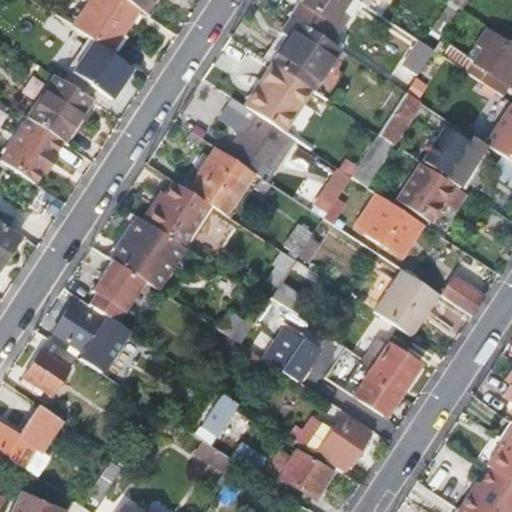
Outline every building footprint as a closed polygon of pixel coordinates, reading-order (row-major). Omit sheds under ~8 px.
[(88,0),(70,27),(91,41),(109,53),(138,10),(122,0),(88,0)] [(122,0),(138,10),(141,13),(149,0),(122,0)] [(300,0),(290,16),(291,17),(329,41),(344,18),(337,13),(345,0),(300,0)] [(287,37),(270,63),(272,65),(308,89),(313,91),(340,49),(329,41),(291,17),(281,33),(287,37)] [(481,51),(466,73),(502,97),(511,81),(511,47),(486,29),(475,47),(481,51)] [(109,53),(91,41),(70,74),(111,102),(132,69),(109,53)] [(272,65),(244,107),(280,131),(308,89),(272,65)] [(56,78),(29,120),(29,121),(63,143),(90,101),(56,78)] [(405,92),(377,134),(390,143),(418,100),(405,92)] [(294,140),(280,131),(244,107),(232,100),(223,114),(237,123),(234,128),(241,133),(233,145),(244,152),(237,163),(252,172),(253,173),(267,182),(294,140)] [(511,103),(484,145),(511,162),(511,103)] [(237,123),(223,114),(219,119),(234,128),(237,123)] [(63,143),(29,121),(12,148),(12,149),(1,163),(34,185),(43,173),(45,175),(57,156),(55,155),(63,143)] [(442,125),(422,157),(446,174),(453,163),(462,168),(467,159),(460,154),(467,143),(463,140),(467,133),(450,122),(446,129),(442,125)] [(377,134),(348,177),(363,187),(392,144),(390,143),(377,134)] [(187,189),(208,203),(226,215),(253,173),(252,172),(237,163),(215,148),(187,189)] [(464,194),(420,165),(412,177),(416,180),(399,205),(425,222),(439,201),(453,211),(464,194)] [(152,203),(141,220),(180,245),(208,203),(187,189),(185,188),(173,180),(156,205),(152,203)] [(362,234),(377,244),(378,241),(399,254),(419,223),(375,194),(362,213),(371,219),(362,234)] [(141,220),(113,261),(142,281),(155,289),(183,247),(180,245),(141,220)] [(298,224),(284,246),(297,254),(311,233),(298,224)] [(0,227),(0,264),(17,239),(0,227)] [(142,281),(113,261),(112,260),(91,291),(95,294),(87,305),(101,314),(114,323),(142,281)] [(396,268),(368,309),(409,336),(438,296),(396,268)] [(438,296),(470,317),(483,297),(451,277),(438,296)] [(268,298),(295,316),(304,303),(277,284),(268,298)] [(70,302),(51,331),(80,350),(77,356),(96,368),(122,328),(114,323),(101,314),(87,305),(83,302),(78,299),(75,305),(70,302)] [(230,314),(218,331),(237,344),(249,326),(230,314)] [(265,316),(244,349),(261,360),(283,328),(265,316)] [(283,328),(261,360),(294,382),(315,350),(283,328)] [(108,370),(124,379),(144,344),(128,335),(108,370)] [(49,337),(20,381),(32,390),(42,389),(51,395),(77,356),(49,337)] [(385,344),(350,397),(382,418),(416,365),(385,344)] [(152,361),(199,391),(200,388),(206,391),(210,386),(158,352),(152,361)] [(221,393),(198,427),(213,436),(235,403),(221,393)] [(34,402),(37,404),(48,412),(53,403),(38,396),(34,402)] [(0,447),(10,454),(7,457),(22,466),(35,447),(41,451),(60,420),(48,412),(37,404),(17,435),(0,422),(0,447)] [(328,412),(305,450),(339,472),(364,435),(328,412)] [(511,482),(511,425),(503,439),(505,441),(499,451),(496,448),(485,465),(489,468),(511,482)] [(194,433),(209,443),(213,436),(198,427),(194,433)] [(238,441),(228,456),(237,462),(253,472),(263,457),(238,441)] [(330,471),(307,457),(302,465),(290,457),(285,466),(288,475),(293,478),(289,484),(312,499),(330,471)] [(95,469),(86,463),(74,481),(83,487),(95,469)] [(508,511),(511,507),(511,482),(489,468),(478,484),(471,496),(467,494),(458,509),(463,511),(508,511)] [(475,482),(467,494),(471,496),(478,484),(475,482)] [(63,511),(19,491),(9,511),(63,511)]
